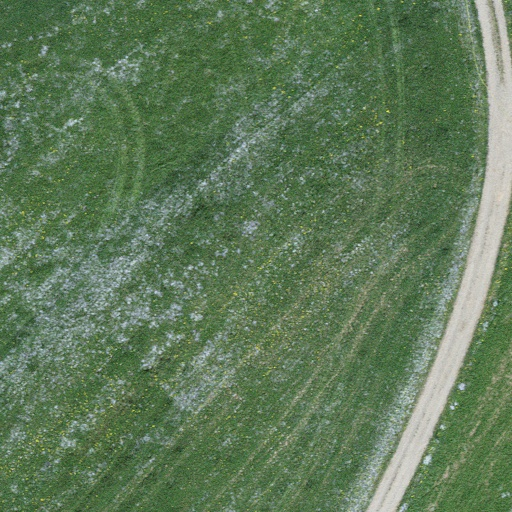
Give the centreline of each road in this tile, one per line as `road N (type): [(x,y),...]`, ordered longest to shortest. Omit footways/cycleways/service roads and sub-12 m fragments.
road 1 (track): [(504,142),(491,228),(463,318),(381,511)]
road 2 (track): [(487,0),(504,142)]
